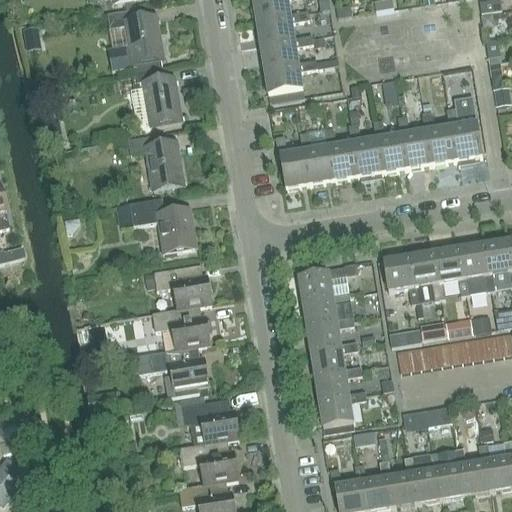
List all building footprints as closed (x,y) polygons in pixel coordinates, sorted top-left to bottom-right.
[(304,0),(260,0),(251,1),(255,26),(290,20),(287,5),(305,2),(304,0)] [(501,3),(481,6),(483,17),(503,14),(501,3)] [(132,65),(166,59),(161,23),(142,27),(140,14),(108,19),(110,33),(127,30),(132,65)] [(307,17),(290,20),(255,26),(259,50),(294,44),(292,29),(309,27),(307,17)] [(311,41),(294,44),(259,50),(263,75),(298,70),(296,54),(313,51),(311,41)] [(499,43),(486,45),(489,66),(502,65),(499,43)] [(315,67),(298,70),(263,75),(268,102),(303,97),(300,79),(317,76),(315,67)] [(132,80),(132,81),(120,83),(121,96),(134,93),(144,92),(149,128),(185,122),(179,85),(168,87),(166,74),(132,80)] [(449,133),(454,168),(482,163),(472,102),(453,105),(455,115),(446,116),(449,133)] [(454,168),(449,133),(433,136),(430,119),(422,120),(425,137),(430,172),(454,168)] [(430,172),(425,137),(409,139),(406,123),(397,124),(400,141),(405,176),(430,172)] [(405,176),(400,141),(385,143),(382,126),(373,128),(376,145),(382,180),(405,176)] [(348,132),(351,148),(357,184),(382,180),(376,145),(360,147),(357,130),(348,132)] [(357,184),(351,148),(335,151),(333,135),(323,136),(326,153),(332,188),(357,184)] [(332,188),(326,153),(310,155),(308,138),(299,140),(302,156),(307,192),(332,188)] [(151,193),(187,187),(180,150),(161,153),(159,140),(128,146),(130,159),(145,157),(151,193)] [(285,195),(307,192),(302,156),(287,159),(284,142),(274,144),(277,163),(279,162),(285,195)] [(189,227),(192,227),(190,214),(163,218),(160,204),(129,210),(133,232),(156,228),(161,260),(194,254),(189,227)] [(511,268),(508,245),(484,249),(489,280),(492,280),(508,277),(511,293),(511,268)] [(480,250),(459,253),(464,284),(467,284),(470,300),(486,297),(495,296),(492,280),(489,280),(484,249),(480,250)] [(459,253),(434,258),(439,288),(442,287),(458,285),(461,301),(470,300),(467,284),(464,284),(459,253)] [(434,258),(409,261),(414,292),(418,291),(428,290),(429,298),(432,300),(433,305),(435,306),(439,306),(438,305),(445,304),(442,287),(439,288),(434,258)] [(409,261),(383,266),(384,269),(388,296),(389,296),(409,293),(411,309),(421,308),(418,291),(414,292),(409,261)] [(198,310),(198,311),(211,309),(206,281),(202,282),(200,270),(152,278),(155,296),(172,293),(176,314),(198,310)] [(329,278),(299,283),(303,309),(333,304),(333,300),(349,297),(346,281),(345,272),(328,275),(329,278)] [(333,304),(303,309),(307,334),(337,329),(337,325),(353,322),(351,307),(349,297),(333,300),(333,304)] [(171,334),(174,355),(197,351),(197,352),(209,350),(204,322),(200,322),(198,311),(198,310),(176,314),(151,318),(154,337),(171,334)] [(337,329),(307,334),(311,358),(341,353),(341,349),(338,334),(355,331),(353,322),(337,325),(337,329)] [(475,339),(491,336),(489,325),(473,328),(475,339)] [(444,328),(421,332),(422,343),(446,339),(444,328)] [(511,354),(509,337),(500,339),(504,361),(511,359),(511,354)] [(494,363),(504,361),(500,339),(490,341),(494,363)] [(483,364),(494,363),(490,341),(480,342),(483,364)] [(480,342),(469,344),(473,366),(483,364),(480,342)] [(469,344),(459,346),(463,368),(473,366),(469,344)] [(341,353),(311,358),(315,383),(345,378),(345,374),(343,358),(359,356),(357,346),(341,349),(341,353)] [(459,346),(448,348),(452,369),(463,368),(459,346)] [(448,348),(438,349),(442,371),(452,369),(448,348)] [(442,371),(438,349),(428,351),(432,373),(442,371)] [(199,363),(197,352),(197,351),(174,355),(135,362),(138,380),(170,374),(172,380),(164,382),(168,403),(199,398),(198,393),(208,391),(203,363),(199,363)] [(428,351),(418,353),(421,374),(432,373),(428,351)] [(421,374),(418,353),(407,354),(411,376),(421,374)] [(411,376),(407,354),(397,356),(401,378),(411,376)] [(345,378),(315,383),(319,408),(350,403),(349,399),(347,383),(363,380),(361,371),(345,374),(345,378)] [(350,403),(319,408),(324,433),(354,428),(351,408),(367,405),(365,396),(349,399),(350,403)] [(225,446),(226,447),(238,445),(234,416),(228,417),(227,405),(180,412),(183,431),(201,428),(204,450),(225,446)] [(371,435),(352,439),(354,451),(373,447),(371,435)] [(199,468),(203,489),(224,486),(224,487),(236,485),(231,457),(227,458),(226,447),(225,446),(204,450),(179,454),(182,471),(199,468)] [(488,450),(479,451),(481,468),(485,467),(490,498),(511,494),(511,473),(510,463),(507,463),(491,466),(488,450)] [(463,454),(454,455),(454,456),(457,471),(460,471),(465,502),(490,498),(485,467),(481,468),(466,470),(463,454)] [(438,458),(429,459),(432,476),(435,475),(440,506),(465,502),(460,471),(457,471),(454,456),(438,459),(438,458)] [(413,462),(404,463),(407,480),(410,479),(415,510),(440,506),(435,475),(432,476),(429,459),(426,460),(413,462)] [(0,508),(3,511),(28,480),(8,464),(0,473),(0,508)] [(388,466),(379,467),(382,484),(385,483),(390,511),(401,511),(415,510),(410,479),(407,480),(391,482),(388,466)] [(364,470),(354,471),(357,488),(361,487),(364,511),(390,511),(385,483),(382,484),(366,486),(364,470)] [(338,474),(329,475),(332,492),(335,491),(338,511),(364,511),(361,487),(357,488),(341,490),(338,474)] [(203,489),(178,493),(180,511),(184,511),(198,510),(198,511),(232,511),(230,497),(226,498),(224,487),(224,486),(203,489)]
